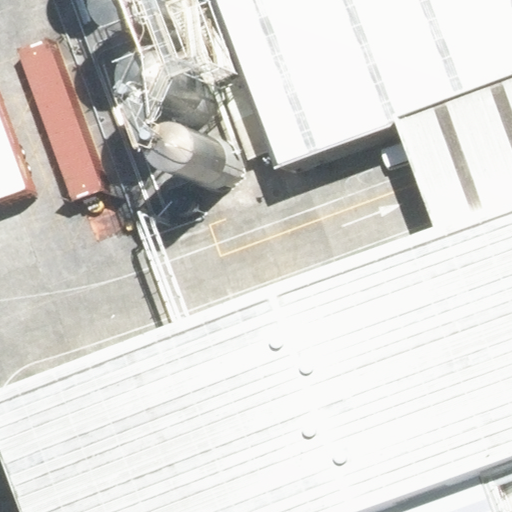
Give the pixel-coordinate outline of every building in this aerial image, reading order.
[(166,48),(175,42),(180,33),(182,22),(181,12),(177,3),(173,0),(128,0),(125,3),(121,13),(120,22),(122,32),(127,41),(136,48),(146,52),(156,52),(166,48)] [(454,161),(511,139),(511,0),(253,0),(330,207),(454,161)] [(192,128),(201,121),(206,112),(209,101),(207,91),(203,82),(196,75),(187,71),(177,69),(167,71),(158,75),(151,83),(147,92),(146,102),(148,111),(153,121),(162,127),(172,131),(182,131),(192,128)] [(219,196),(227,189),(233,180),(235,170),(234,160),(229,151),(222,143),(213,139),(203,137),(194,139),(185,143),(178,151),(173,160),(172,170),(174,180),(180,189),(188,195),(198,199),(209,199),(219,196)] [(495,271),(511,264),(511,139),(454,161),(459,176),(495,271)] [(58,431),(86,511),(511,511),(511,264),(495,271),(58,431)]
